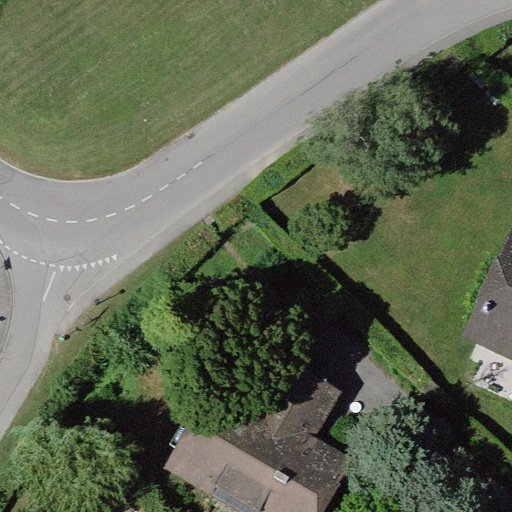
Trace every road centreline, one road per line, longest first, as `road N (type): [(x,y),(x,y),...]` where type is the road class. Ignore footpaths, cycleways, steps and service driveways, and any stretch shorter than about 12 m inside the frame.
road 1 (unclassified): [(56,228),(120,221),(450,0)]
road 2 (residential): [(0,387),(40,317),(56,228)]
